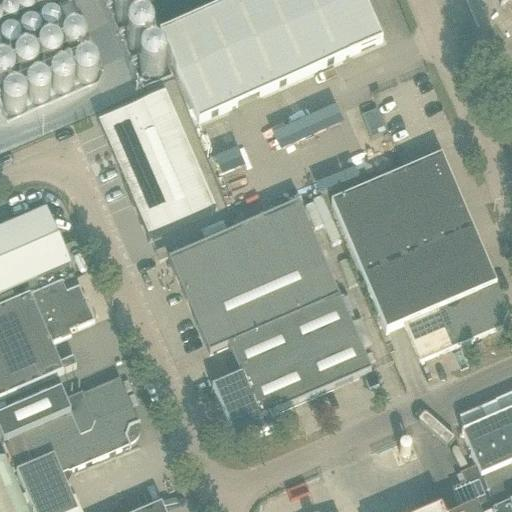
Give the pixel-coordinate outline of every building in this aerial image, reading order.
[(178,80),(199,126),(382,45),(362,0),(245,0),(160,38),(178,80)] [(71,8),(61,13),(68,31),(79,26),(71,8)] [(0,120),(1,122),(101,83),(94,63),(65,74),(60,60),(46,65),(43,57),(22,65),(26,76),(9,82),(11,88),(0,92),(0,120)] [(128,118),(101,130),(113,157),(122,153),(127,165),(123,166),(131,185),(124,189),(148,244),(214,215),(164,99),(126,115),(128,118)] [(371,122),(363,125),(370,141),(385,135),(376,113),(369,116),(371,122)] [(344,134),(336,116),(271,145),(279,163),(344,134)] [(371,122),(369,116),(361,120),(363,125),(371,122)] [(250,175),(242,157),(214,170),(221,188),(250,175)] [(404,329),(496,289),(441,160),(331,208),(386,336),(404,329)] [(368,188),(363,177),(325,194),(329,204),(368,188)] [(209,358),(227,350),(240,381),(223,389),(232,410),(230,411),(229,415),(233,424),(237,426),(239,425),(247,445),(273,434),(268,420),(371,376),(338,301),(298,208),(168,264),(209,358)] [(46,214),(4,232),(28,288),(70,269),(46,214)] [(0,299),(28,288),(4,232),(0,234),(0,299)] [(164,251),(154,256),(159,265),(168,261),(164,251)] [(28,288),(22,290),(26,299),(40,293),(36,284),(28,288)] [(59,368),(51,348),(71,339),(68,332),(75,329),(77,333),(94,326),(79,291),(64,298),(60,288),(62,287),(61,286),(0,312),(0,403),(76,371),(72,363),(59,368)] [(496,289),(404,329),(419,366),(503,331),(502,329),(507,318),(508,317),(496,289)] [(365,383),(369,392),(379,388),(375,379),(365,383)] [(68,475),(68,477),(130,450),(128,446),(133,444),(136,435),(134,430),(138,429),(119,384),(82,400),(82,399),(66,405),(61,394),(0,420),(0,440),(3,448),(20,440),(34,471),(17,479),(31,511),(75,511),(61,478),(68,475)] [(459,511),(511,511),(511,415),(501,421),(496,409),(460,425),(465,436),(461,438),(469,456),(476,472),(460,479),(464,489),(452,494),(459,511)] [(25,511),(4,462),(0,463),(0,511),(25,511)]
